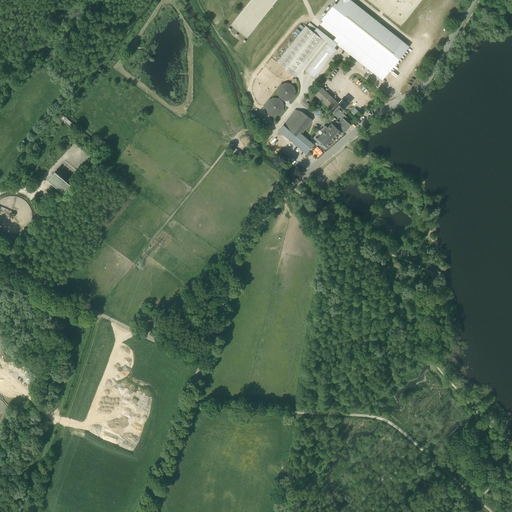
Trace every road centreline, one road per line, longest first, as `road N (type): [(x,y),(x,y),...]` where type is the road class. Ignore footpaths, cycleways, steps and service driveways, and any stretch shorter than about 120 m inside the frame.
road 1 (residential): [(145,511),(224,309),(235,254),(292,185),(422,87),(474,0)]
road 2 (track): [(490,511),(393,425),(372,416),(186,407)]
road 3 (track): [(202,365),(0,254)]
road 4 (track): [(37,511),(100,315)]
